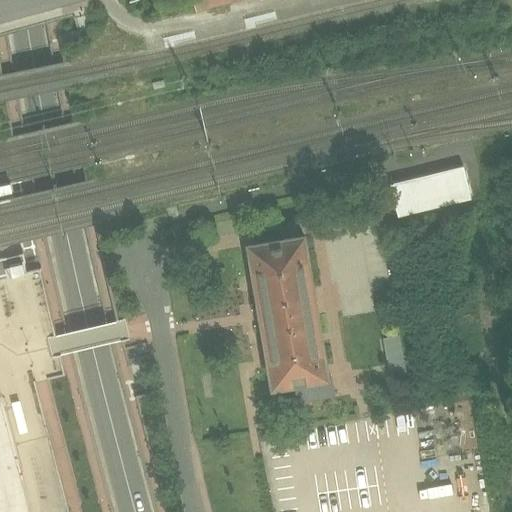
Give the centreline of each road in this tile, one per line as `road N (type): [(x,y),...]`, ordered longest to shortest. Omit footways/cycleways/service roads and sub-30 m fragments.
road 1 (primary): [(130,511),(21,0)]
road 2 (residential): [(194,511),(138,246)]
